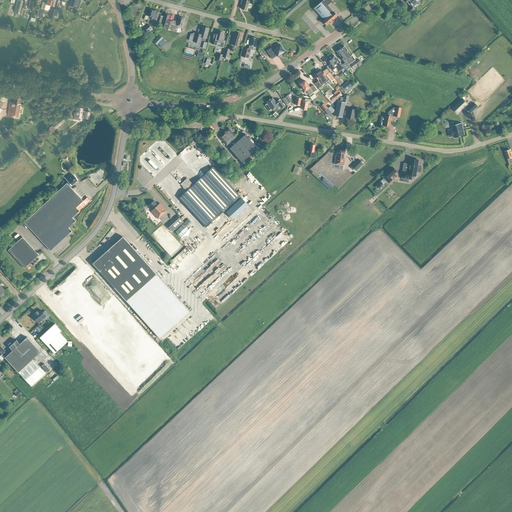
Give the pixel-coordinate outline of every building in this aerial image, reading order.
[(18,14),(20,7),(22,1),(18,0),(16,0),(15,5),(13,12),(18,14)] [(70,0),(69,6),(78,9),(80,0),(70,0)] [(246,10),(249,0),(247,0),(241,0),(241,3),(243,4),(241,9),(246,10)] [(323,0),(315,7),(315,8),(324,19),(321,22),(325,26),(328,23),(328,24),(334,18),(337,16),(328,5),(332,1),(331,0),(323,0),(324,0),(323,0)] [(404,0),(408,3),(409,2),(411,4),(410,5),(405,10),(410,14),(415,10),(412,7),(413,6),(412,5),(418,0),(404,0)] [(41,18),(45,3),(42,2),(40,9),(38,8),(36,16),(41,18)] [(158,15),(159,11),(151,9),(149,16),(152,17),(151,19),(156,21),(161,23),(163,16),(159,15),(159,16),(158,15)] [(177,22),(173,20),(168,19),(170,14),(165,13),(161,27),(179,32),(181,32),(181,30),(180,29),(178,28),(178,26),(182,27),(184,18),(179,17),(177,22)] [(195,35),(191,34),(189,40),(200,43),(202,37),(206,38),(209,28),(202,26),(200,34),(195,32),(195,35)] [(211,43),(217,45),(216,45),(223,47),(225,40),(222,40),(224,32),(217,30),(216,34),(213,33),(211,43)] [(240,37),(241,33),(235,32),(234,36),(233,35),(231,44),(238,46),(241,37),(240,37)] [(156,45),(163,38),(159,35),(153,42),(156,45)] [(255,47),(257,38),(252,37),(248,48),(244,47),(242,56),(248,58),(250,49),(253,50),(254,46),(255,47)] [(284,51),(280,44),(274,48),(273,46),(267,51),(272,59),(277,55),(278,56),(284,52),(284,51)] [(342,64),(344,68),(346,70),(349,68),(350,67),(348,64),(355,60),(351,55),(344,46),(337,51),(345,62),(342,64)] [(228,59),(231,49),(225,48),(222,57),(228,59)] [(344,68),(342,64),(338,59),(337,60),(333,54),(326,59),(330,65),(329,65),(332,70),(335,68),(336,68),(339,72),(344,68)] [(359,67),(362,64),(358,59),(350,65),(352,68),(357,64),(359,67)] [(321,70),(320,69),(317,72),(314,74),(318,80),(317,81),(321,86),(330,79),(331,81),(334,79),(330,72),(326,75),(321,69),(321,70)] [(305,80),(300,84),(305,91),(304,91),(306,94),(307,93),(309,95),(317,90),(313,85),(309,87),(305,80)] [(352,86),(348,81),(342,86),(346,91),(352,86)] [(286,105),(292,101),(288,95),(282,99),(286,105)] [(347,103),(349,96),(344,95),(343,98),(341,97),(340,101),(337,101),(334,115),(342,117),(345,103),(347,103)] [(18,104),(19,98),(13,97),(12,103),(9,102),(7,116),(17,117),(18,112),(20,104),(18,104)] [(277,106),(275,103),(276,102),(275,102),(272,97),(266,101),(270,106),(272,110),(277,106)] [(305,100),(301,99),(296,98),(295,104),(300,105),(302,105),(301,109),(306,110),(307,106),(309,106),(310,99),(305,98),(305,100)] [(458,114),(468,104),(463,98),(452,108),(458,114)] [(275,103),(277,106),(278,105),(277,104),(278,103),(282,109),(285,106),(281,101),(280,99),(277,101),(275,102),(276,102),(275,103)] [(475,103),(468,109),(471,112),(478,106),(475,103)] [(325,110),(324,110),(329,115),(335,110),(330,106),(328,108),(327,108),(326,109),(325,110)] [(88,119),(89,112),(81,111),(82,108),(75,107),(75,112),(74,112),(73,117),(77,117),(77,120),(81,120),(81,118),(88,119)] [(399,117),(401,108),(396,107),(395,108),(393,107),(388,112),(388,115),(385,115),(385,117),(381,117),(380,122),(384,122),(383,125),(389,127),(392,116),(394,116),(399,117)] [(353,119),(355,110),(349,108),(347,118),(353,119)] [(66,120),(62,116),(51,125),(55,129),(66,120)] [(452,129),(448,130),(449,137),(454,136),(454,138),(460,136),(460,135),(464,135),(462,123),(456,124),(456,125),(452,126),(452,129)] [(237,139),(235,136),(236,136),(228,128),(219,136),(226,144),(242,162),(257,148),(244,133),(237,139)] [(344,156),(344,150),(338,149),(337,155),(336,155),(335,164),(344,165),(345,156),(344,156)] [(355,171),(363,163),(358,159),(351,166),(355,171)] [(410,159),(408,169),(403,168),(402,178),(411,179),(411,175),(416,176),(416,171),(420,172),(420,171),(421,166),(421,165),(417,165),(418,160),(410,159)] [(299,174),(302,167),(296,165),(293,172),(299,174)] [(239,196),(212,167),(193,184),(192,183),(192,184),(187,178),(181,184),(184,186),(183,187),(186,191),(179,197),(206,227),(239,196)] [(73,174),(69,170),(72,173),(66,179),(63,175),(62,176),(68,182),(67,183),(66,183),(24,222),(50,251),(66,236),(72,231),(71,231),(68,227),(70,226),(76,221),(75,221),(72,217),(73,216),(79,211),(90,200),(87,197),(83,201),(70,187),(78,179),(76,177),(74,174),(73,174)] [(392,175),(388,170),(382,176),(388,182),(391,179),(389,177),(392,175)] [(329,185),(332,183),(326,175),(323,178),(329,185)] [(226,212),(233,220),(248,205),(241,198),(226,212)] [(157,204),(154,200),(149,205),(152,209),(151,211),(157,219),(160,216),(160,217),(167,211),(159,203),(158,204),(157,204)] [(183,222),(178,216),(175,218),(166,225),(172,232),(183,222)] [(183,224),(175,231),(180,237),(188,229),(183,224)] [(200,242),(206,237),(201,231),(195,236),(200,242)] [(131,246),(123,236),(93,263),(158,337),(189,310),(134,249),(136,247),(133,244),(131,246)] [(24,268),(39,255),(22,237),(8,250),(24,268)] [(91,311),(71,289),(62,297),(82,319),(91,311)] [(107,339),(130,319),(118,306),(95,326),(107,339)] [(40,309),(37,311),(35,313),(32,316),(35,319),(35,320),(36,321),(37,321),(38,323),(46,316),(40,309)] [(54,353),(67,341),(59,332),(61,330),(55,323),(40,337),(54,353)] [(41,352),(27,337),(20,344),(16,340),(9,347),(12,350),(8,354),(4,351),(5,350),(1,346),(0,346),(0,354),(1,353),(5,357),(18,372),(31,386),(45,373),(33,359),(41,352)] [(149,341),(126,361),(138,374),(161,354),(149,341)]
